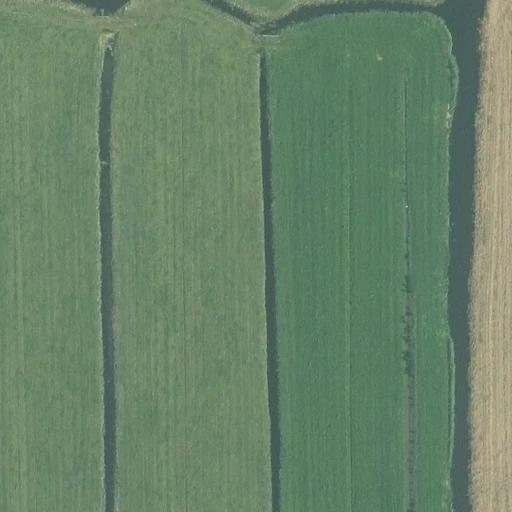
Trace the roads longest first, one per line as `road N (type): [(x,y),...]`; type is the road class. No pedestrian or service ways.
road 1 (track): [(372,163),(342,92),(295,52),(180,19),(139,30),(0,19)]
road 2 (track): [(372,163),(369,511)]
